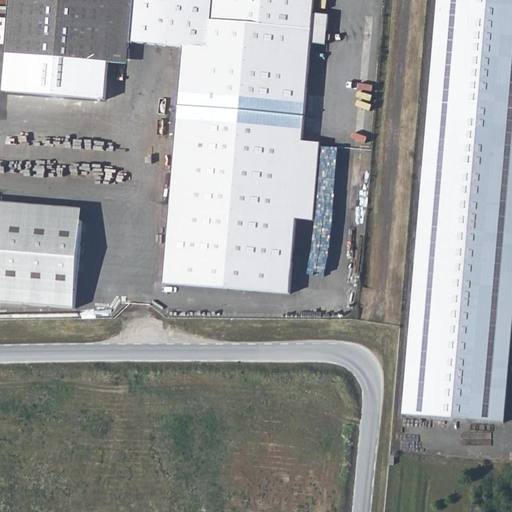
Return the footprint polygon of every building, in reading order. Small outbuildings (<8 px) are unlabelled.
[(0,0),(0,113),(1,113),(6,51),(10,0),(0,0)] [(10,0),(6,51),(105,60),(107,37),(126,39),(183,44),(163,281),(288,291),(294,216),(312,218),(318,140),(301,139),(309,41),(324,42),(326,12),(311,11),(312,0),(10,0)] [(511,320),(511,0),(436,0),(418,225),(402,415),(504,425),(511,320)] [(105,60),(125,61),(126,39),(107,37),(105,60)] [(94,166),(94,178),(124,180),(124,167),(94,166)] [(80,207),(0,200),(0,300),(71,306),(80,207)]
